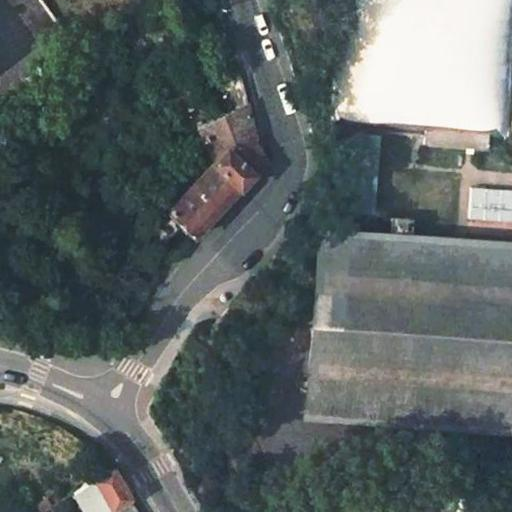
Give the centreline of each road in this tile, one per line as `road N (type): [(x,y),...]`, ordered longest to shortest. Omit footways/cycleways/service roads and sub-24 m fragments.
road 1 (residential): [(106,406),(198,271),(281,175),(235,0)]
road 2 (trunk): [(153,511),(0,470)]
road 3 (tertiary): [(178,511),(106,406)]
